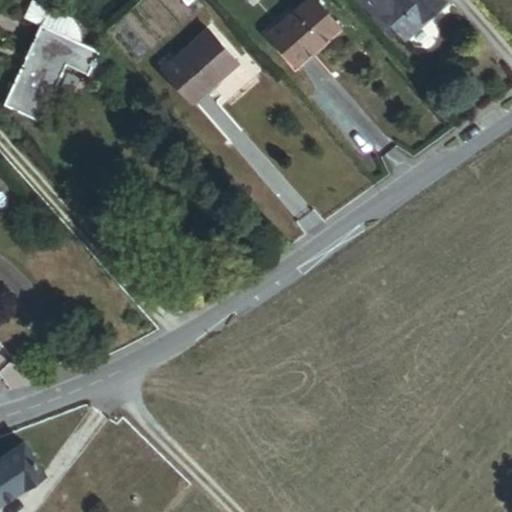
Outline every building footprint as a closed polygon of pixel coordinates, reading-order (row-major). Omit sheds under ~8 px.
[(318,0),(299,0),(266,31),(291,61),(337,22),(318,0)] [(376,0),(381,0),(400,19),(411,30),(441,0),(364,0),(370,6),(376,0)] [(390,30),(400,19),(381,0),(376,0),(369,8),(390,30)] [(94,42),(36,16),(0,95),(0,97),(36,114),(62,55),(83,65),(94,42)] [(208,24),(158,63),(189,98),(238,57),(208,24)] [(28,450),(0,466),(0,508),(45,481),(28,450)]
